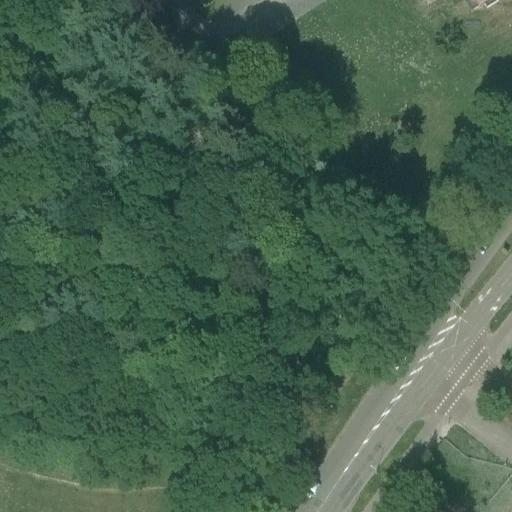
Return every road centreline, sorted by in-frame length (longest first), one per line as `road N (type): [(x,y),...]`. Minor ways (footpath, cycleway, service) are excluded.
road 1 (tertiary): [(316,511),(422,360)]
road 2 (tertiary): [(511,212),(445,304),(422,360)]
road 3 (unclassified): [(422,360),(448,402),(511,451)]
road 4 (tertiary): [(422,360),(472,323),(511,276)]
